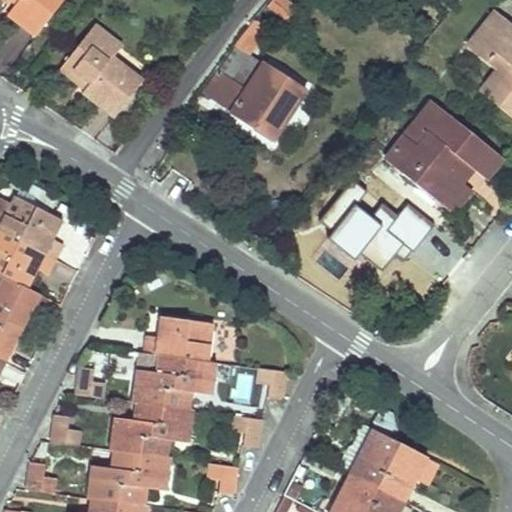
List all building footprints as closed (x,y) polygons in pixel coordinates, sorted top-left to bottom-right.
[(19,0),(1,0),(14,8),(19,0)] [(8,16),(22,26),(35,37),(63,0),(19,0),(14,8),(8,16)] [(231,50),(223,64),(204,94),(231,112),(229,116),(247,127),(251,121),(256,124),(253,130),(271,141),(304,89),(263,62),(260,66),(247,53),(280,14),(293,25),(302,14),(285,0),(271,0),(241,34),(231,50)] [(511,65),(488,96),(505,110),(511,115),(511,29),(493,15),(468,47),(488,62),(495,53),(511,65)] [(82,93),(98,105),(114,118),(141,83),(111,61),(121,48),(94,26),(65,62),(90,82),(85,90),(82,93)] [(511,65),(495,53),(488,62),(498,70),(481,91),(488,96),(511,65)] [(90,82),(65,62),(59,70),(85,90),(90,82)] [(440,110),(431,103),(404,137),(417,148),(428,135),(423,131),(440,110)] [(484,180),(493,169),(502,159),(440,110),(423,131),(428,135),(417,148),(404,137),(385,160),(444,207),(463,184),(457,179),(467,166),(484,180)] [(251,121),(247,127),(253,130),(256,124),(251,121)] [(444,207),(455,216),(484,180),(467,166),(457,179),(463,184),(444,207)] [(368,187),(354,176),(322,215),(335,226),(327,235),(354,256),(361,248),(385,267),(395,254),(402,259),(411,248),(413,250),(435,224),(409,202),(398,214),(382,201),(372,213),(357,200),(368,187)] [(51,234),(53,234),(55,234),(61,222),(14,198),(0,225),(0,232),(56,263),(64,246),(49,239),(38,233),(40,229),(51,234)] [(38,233),(49,239),(51,234),(40,229),(38,233)] [(48,277),(56,263),(0,232),(0,276),(26,290),(32,279),(30,273),(20,268),(23,263),(32,268),(32,269),(48,277)] [(20,268),(30,273),(32,268),(23,263),(20,268)] [(24,324),(38,296),(26,290),(0,276),(0,317),(22,329),(24,324)] [(47,301),(38,296),(24,324),(38,320),(47,301)] [(0,360),(4,363),(22,329),(0,317),(0,360)] [(163,339),(146,337),(143,354),(185,360),(208,363),(209,363),(213,325),(161,317),(160,330),(164,334),(175,335),(174,340),(163,339)] [(173,391),(175,376),(183,377),(185,360),(143,354),(139,354),(132,403),(136,403),(144,404),(163,407),(165,390),(173,391)] [(209,363),(208,363),(185,360),(183,377),(175,376),(173,391),(165,390),(163,407),(184,410),(186,392),(195,393),(212,396),(216,364),(209,363)] [(94,369),(80,367),(77,384),(76,395),(102,399),(104,384),(93,382),(94,369)] [(286,373),(272,372),(258,370),(256,384),(268,387),(267,399),(282,401),(286,373)] [(184,410),(193,411),(195,393),(186,392),(184,410)] [(141,422),(144,404),(136,403),(134,421),(141,422)] [(121,453),(140,455),(142,438),(151,439),(152,423),(160,424),(163,407),(144,404),(141,422),(134,421),(114,418),(110,451),(113,452),(121,453)] [(193,411),(184,410),(163,407),(160,424),(152,423),(151,439),(142,438),(140,455),(159,458),(161,440),(169,441),(189,444),(193,411)] [(70,417),(55,415),(52,434),(51,443),(78,447),(80,432),(68,430),(70,417)] [(261,420),(248,418),(234,416),(232,433),(244,435),(242,446),(258,448),(261,420)] [(350,474),(378,489),(400,446),(372,431),(350,474)] [(161,440),(159,458),(166,459),(169,441),(161,440)] [(400,446),(378,489),(404,502),(416,478),(425,461),(426,459),(400,446)] [(119,470),(121,453),(113,452),(111,468),(119,470)] [(98,500),(117,503),(119,486),(127,487),(129,471),(137,472),(140,455),(121,453),(119,470),(111,468),(91,466),(87,499),(91,499),(98,500)] [(117,503),(136,505),(138,488),(146,489),(165,492),(169,460),(166,459),(159,458),(140,455),(137,472),(129,471),(127,487),(119,486),(117,503)] [(427,484),(436,466),(425,461),(416,478),(427,484)] [(54,494),(56,479),(43,477),(44,465),(30,463),(28,479),(27,491),(54,494)] [(236,469),(223,467),(209,465),(207,480),(219,482),(218,494),(233,496),(236,469)] [(365,511),(378,489),(350,474),(330,511),(365,511)] [(288,495),(291,497),(295,499),(300,488),(293,484),(288,495)] [(138,488),(136,505),(144,506),(146,489),(138,488)] [(398,511),(404,502),(378,489),(365,511),(398,511)] [(96,511),(98,500),(91,499),(89,511),(96,511)] [(115,511),(117,503),(98,500),(96,511),(115,511)] [(285,511),(290,504),(282,500),(276,511),(285,511)] [(146,511),(147,507),(144,506),(136,505),(117,503),(115,511),(146,511)]
